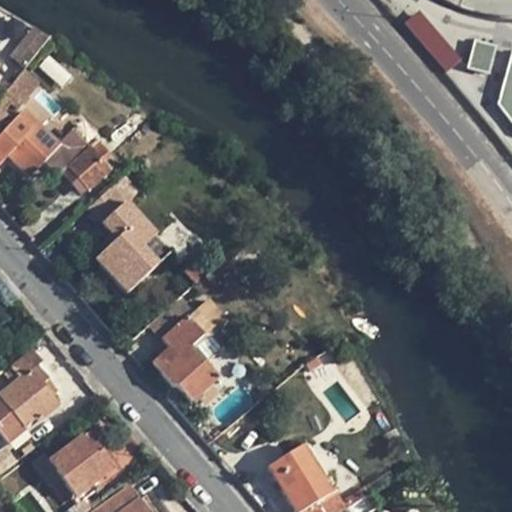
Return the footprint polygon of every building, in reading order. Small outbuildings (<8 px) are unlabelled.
[(511,0),(437,0),(441,2),(467,12),(490,19),(511,20),(511,0)] [(416,11),(403,25),(449,71),(462,57),(416,11)] [(474,43),(467,70),(485,74),(486,74),(493,49),(491,49),(492,48),(481,45),(475,43),(475,44),(474,43)] [(511,55),(511,56),(496,109),(511,126),(511,55)] [(11,95),(22,104),(32,93),(22,83),(11,95)] [(23,114),(0,137),(0,166),(8,158),(29,179),(42,166),(36,160),(52,143),(23,114)] [(36,160),(42,166),(58,149),(52,143),(36,160)] [(93,187),(109,172),(89,150),(66,171),(86,193),(93,187)] [(114,178),(109,172),(93,187),(98,192),(114,178)] [(109,189),(85,211),(107,236),(102,240),(110,250),(92,263),(123,298),(157,269),(141,250),(156,238),(125,205),(123,207),(109,189)] [(156,238),(141,250),(157,269),(171,257),(156,238)] [(219,280),(210,269),(201,277),(191,286),(200,297),(219,280)] [(185,279),(191,286),(201,277),(195,270),(185,279)] [(185,399),(190,405),(198,398),(209,388),(218,381),(205,366),(225,348),(214,335),(229,322),(210,300),(183,323),(162,341),(160,343),(167,351),(163,354),(150,365),(169,389),(177,389),(185,399)] [(151,329),(162,341),(183,323),(172,310),(151,329)] [(163,354),(167,351),(160,343),(156,346),(163,354)] [(12,388),(0,396),(0,439),(7,449),(25,434),(23,432),(36,421),(39,425),(60,409),(51,397),(42,386),(47,382),(37,369),(41,365),(32,352),(10,369),(19,383),(12,388)] [(19,383),(10,369),(3,374),(12,388),(19,383)] [(47,382),(42,386),(51,397),(57,394),(47,382)] [(215,394),(209,388),(198,398),(203,404),(215,394)] [(185,399),(177,389),(169,389),(167,399),(175,408),(185,399)] [(80,440),(47,465),(62,486),(74,503),(114,473),(101,455),(95,460),(89,452),(80,440)] [(303,445),(264,467),(290,511),(342,511),(343,511),(339,506),(303,445)] [(95,447),(89,452),(95,460),(101,455),(95,447)] [(51,494),(62,486),(47,465),(45,462),(34,470),(51,494)] [(144,511),(128,489),(94,511),(144,511)] [(339,506),(343,511),(346,510),(366,498),(362,492),(339,506)]
